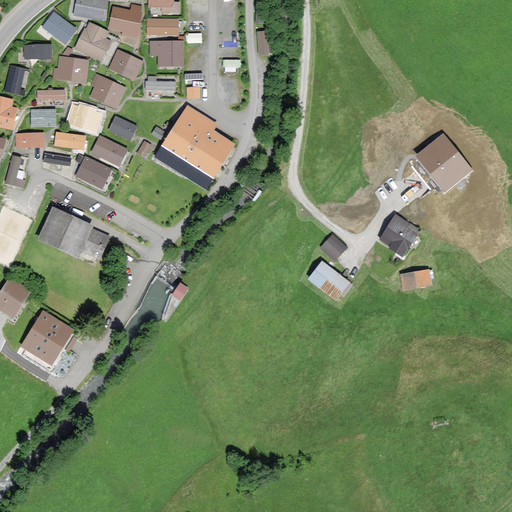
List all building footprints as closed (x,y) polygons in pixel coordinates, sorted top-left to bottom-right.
[(80,0),(79,2),(77,13),(102,19),(105,0),(80,0)] [(149,0),(149,7),(170,7),(170,12),(179,12),(179,2),(173,2),(173,0),(149,0)] [(111,27),(136,32),(140,7),(133,5),(131,13),(115,9),(111,27)] [(76,29),(58,16),(55,19),(49,20),(43,27),(65,44),(76,29)] [(150,21),(149,33),(176,34),(176,21),(150,21)] [(87,32),(85,31),(78,47),(100,58),(108,42),(102,40),(106,33),(90,25),(87,32)] [(172,62),(172,65),(182,65),(182,43),(152,43),(152,54),(160,54),(160,62),(172,62)] [(25,46),(25,58),(51,58),(51,45),(34,45),(25,46)] [(134,77),(141,63),(118,53),(112,66),(134,77)] [(61,59),(58,77),(84,80),(86,62),(61,59)] [(225,59),(225,69),(241,69),(241,59),(225,59)] [(5,91),(24,95),(24,92),(20,91),(24,69),(11,66),(5,91)] [(146,82),(146,90),(175,91),(175,82),(156,82),(156,77),(148,77),(148,82),(146,82)] [(124,89),(100,79),(93,95),(116,106),(124,89)] [(38,91),(38,100),(64,100),(64,91),(52,91),(52,88),(48,88),(48,91),(38,91)] [(0,124),(11,127),(15,110),(9,109),(10,101),(0,99),(0,124)] [(77,116),(74,124),(96,131),(101,115),(94,112),(95,110),(87,107),(86,110),(74,106),(72,114),(77,116)] [(216,124),(188,107),(164,146),(213,176),(233,144),(212,132),(216,124)] [(31,126),(50,126),(50,111),(31,111),(31,126)] [(126,138),(132,125),(116,117),(110,130),(126,138)] [(84,137),(58,134),(56,145),(82,148),(84,137)] [(91,152),(121,166),(129,148),(100,134),(91,152)] [(18,136),(18,146),(42,145),(42,135),(18,136)] [(144,142),(138,152),(144,156),(151,145),(144,142)] [(45,154),(44,162),(70,166),(71,158),(45,154)] [(6,179),(7,181),(14,183),(15,182),(22,159),(13,156),(6,179)] [(109,170),(86,158),(78,176),(101,187),(109,170)] [(98,255),(106,238),(55,214),(44,237),(76,252),(79,246),(98,255)] [(399,217),(383,241),(404,255),(420,231),(399,217)] [(280,233),(253,255),(277,284),(304,261),(280,233)] [(335,259),(345,248),(333,237),(323,248),(335,259)] [(322,298),(350,322),(373,296),(345,271),(322,298)] [(404,277),(405,288),(411,287),(410,276),(420,274),(422,285),(429,283),(427,273),(404,277)] [(13,311),(27,290),(12,280),(0,298),(0,307),(5,311),(7,307),(13,311)] [(185,289),(181,286),(175,295),(179,298),(185,289)] [(225,287),(205,316),(236,337),(256,308),(225,287)] [(45,318),(28,345),(50,359),(67,331),(45,318)] [(295,328),(272,354),(300,379),(323,352),(295,328)] [(246,384),(223,410),(251,435),(274,409),(246,384)] [(132,415),(108,441),(136,466),(159,440),(132,415)] [(176,507),(205,487),(183,457),(154,477),(176,507)]
